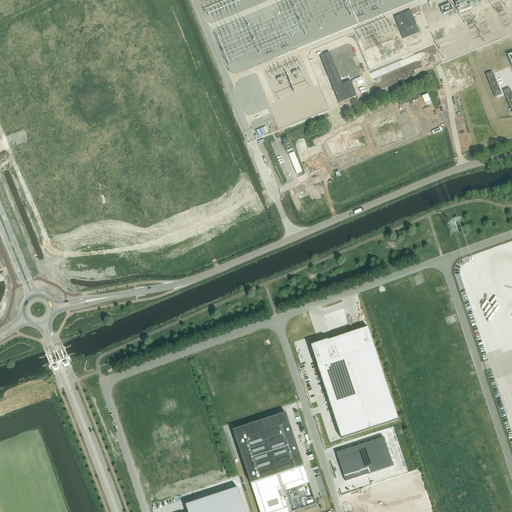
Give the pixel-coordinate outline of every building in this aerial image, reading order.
[(475,4),(486,2),(485,0),(467,0),(457,2),(458,8),(462,8),(463,12),(476,9),(475,4)] [(442,8),(444,14),(457,10),(454,3),(442,8)] [(397,24),(404,39),(419,33),(411,12),(410,11),(395,17),(397,24)] [(330,53),(321,56),(340,103),(357,96),(351,81),(343,84),(330,53)] [(492,73),(486,75),(495,97),(501,95),(492,73)] [(238,93),(263,84),(260,77),(236,86),(238,93)] [(288,139),(283,141),(287,152),(293,149),(288,139)] [(368,327),(310,346),(341,439),(398,420),(368,327)] [(277,475),(303,466),(289,422),(286,413),(259,422),(277,475)] [(259,422),(252,424),(233,431),(251,484),(266,479),(277,475),(259,422)] [(383,437),(336,452),(345,481),(393,465),(383,437)] [(153,482),(166,477),(169,486),(210,473),(199,440),(145,458),(153,482)] [(266,479),(251,484),(260,511),(291,511),(285,492),(309,484),(303,466),(277,475),(266,479)] [(372,498),(361,501),(364,511),(429,511),(417,473),(369,489),(372,498)] [(245,511),(238,488),(185,505),(187,511),(245,511)]
